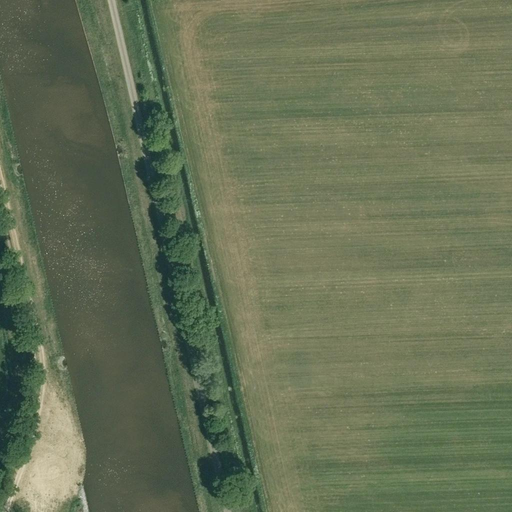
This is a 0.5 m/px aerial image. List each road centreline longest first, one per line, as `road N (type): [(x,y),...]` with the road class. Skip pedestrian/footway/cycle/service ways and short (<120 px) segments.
road 1 (unclassified): [(227,511),(110,0)]
road 2 (track): [(0,165),(44,370),(40,418),(11,495)]
